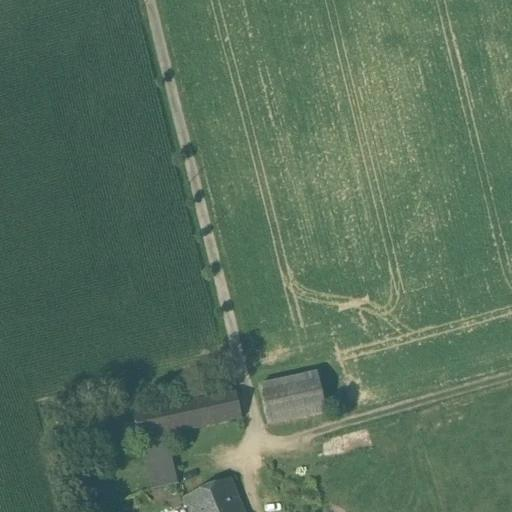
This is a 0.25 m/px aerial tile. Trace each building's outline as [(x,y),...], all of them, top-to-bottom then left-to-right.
[(317,375),(258,388),(267,427),(326,414),(317,375)] [(236,393),(222,396),(228,423),(242,420),(236,393)] [(222,396),(197,401),(203,429),(228,423),(222,396)] [(197,401),(134,415),(140,442),(166,437),(203,429),(197,401)] [(140,442),(151,492),(178,486),(166,437),(140,442)] [(182,500),(187,511),(227,511),(241,506),(231,480),(182,500)]
